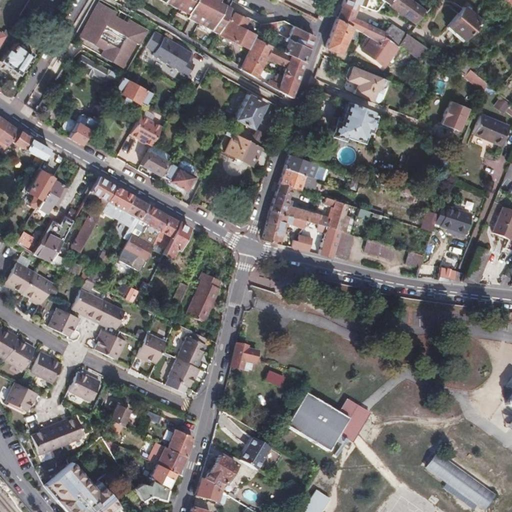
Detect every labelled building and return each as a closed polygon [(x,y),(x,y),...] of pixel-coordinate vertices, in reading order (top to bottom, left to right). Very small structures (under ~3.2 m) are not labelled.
[(183,16),(215,32),(225,14),(228,8),(226,6),(224,10),(216,6),(218,3),(218,2),(215,0),(212,6),(200,0),(160,0),(185,13),(183,16)] [(376,8),(379,0),(342,0),(340,5),(337,14),(336,17),(349,25),(365,34),(377,41),(382,35),(384,32),(351,16),(354,9),(357,2),(376,8)] [(411,0),(389,0),(387,3),(413,21),(423,8),(411,0)] [(87,30),(82,39),(101,50),(98,55),(119,67),(133,42),(137,45),(145,31),(127,20),(124,23),(112,16),(114,13),(95,3),(81,27),(87,30)] [(462,5),(445,25),(461,38),(478,19),(462,5)] [(246,51),(253,37),(259,26),(260,24),(254,21),(247,35),(240,32),(247,17),(234,11),(231,17),(225,14),(215,32),(214,35),(246,51)] [(339,51),(349,25),(336,17),(325,46),(339,51)] [(290,29),(292,25),(280,19),(278,22),(290,29)] [(397,43),(405,32),(390,23),(384,32),(382,35),(396,45),(397,43)] [(287,37),(307,47),(312,35),(310,34),(292,25),(290,29),(287,37)] [(76,36),(82,39),(87,30),(81,27),(76,36)] [(153,31),(144,46),(153,51),(151,54),(178,69),(179,68),(187,73),(192,63),(187,60),(191,53),(153,31)] [(408,34),(405,32),(397,43),(417,58),(426,47),(408,34)] [(302,60),(307,47),(287,37),(280,34),(278,37),(285,41),(281,50),(302,60)] [(377,41),(365,34),(360,44),(363,45),(361,48),(383,64),(396,45),(382,35),(377,41)] [(238,67),(246,72),(252,61),(261,65),(266,57),(285,66),(281,74),(296,81),(303,61),(302,60),(281,50),(253,37),(246,51),(240,64),(238,67)] [(2,57),(0,60),(0,61),(8,67),(7,69),(17,76),(32,55),(14,42),(8,51),(6,49),(2,56),(2,57)] [(107,77),(111,71),(77,53),(66,62),(72,66),(73,64),(76,65),(73,69),(80,73),(82,68),(101,79),(103,75),(107,77)] [(255,77),(261,65),(252,61),(246,72),(255,77)] [(387,80),(350,66),(347,68),(343,77),(345,80),(346,80),(355,84),(352,92),(352,93),(370,101),(371,100),(376,102),(378,102),(387,80)] [(484,82),(467,68),(463,72),(481,89),(484,82)] [(101,79),(114,87),(121,77),(111,71),(107,77),(103,75),(101,79)] [(290,97),(296,81),(281,74),(276,72),(272,79),(268,77),(268,84),(290,97)] [(125,79),(121,77),(114,87),(114,88),(119,92),(119,93),(125,96),(123,99),(129,103),(132,99),(137,103),(138,102),(143,105),(150,93),(125,79)] [(245,94),(233,118),(250,127),(263,102),(245,94)] [(457,129),(466,107),(449,100),(446,107),(445,106),(441,115),(442,115),(439,122),(457,129)] [(370,111),(346,101),(338,122),(335,121),(330,133),(340,136),(342,132),(359,139),(364,127),(367,128),(372,116),(368,115),(370,111)] [(82,139),(102,106),(95,102),(81,125),(75,121),(75,122),(69,118),(65,119),(62,124),(63,128),(69,132),(65,137),(79,145),(82,139)] [(511,104),(509,102),(503,110),(511,116),(511,104)] [(173,103),(169,111),(183,118),(187,111),(173,103)] [(506,125),(478,114),(470,134),(499,145),(506,125)] [(149,146),(149,145),(160,127),(138,115),(128,133),(141,141),(142,143),(149,146)] [(0,142),(5,146),(11,137),(15,129),(4,122),(0,128),(0,142)] [(230,132),(244,139),(248,131),(234,124),(230,132)] [(248,141),(258,146),(264,134),(254,129),(248,141)] [(221,138),(208,164),(215,168),(223,152),(251,166),(260,147),(258,146),(248,141),(244,139),(230,132),(225,130),(223,134),(230,138),(228,141),(221,138)] [(29,139),(18,131),(13,138),(12,138),(10,141),(12,142),(9,147),(12,149),(13,147),(17,149),(18,146),(39,159),(41,159),(47,149),(29,139)] [(168,156),(149,145),(149,146),(138,165),(157,176),(168,156)] [(303,175),(305,171),(308,162),(287,155),(283,168),(303,175)] [(192,166),(184,161),(180,162),(177,167),(174,165),(174,167),(169,163),(162,176),(167,179),(166,180),(184,191),(192,176),(191,175),(193,170),(192,166)] [(315,179),(316,175),(319,166),(308,162),(305,171),(303,175),(315,179)] [(319,166),(316,175),(315,179),(316,179),(324,182),(329,169),(319,166)] [(315,179),(303,175),(283,168),(277,183),(290,187),(310,194),(316,179),(315,179)] [(29,203),(35,207),(51,181),(52,178),(38,170),(25,192),(33,196),(29,203)] [(359,180),(361,175),(352,172),(350,177),(359,180)] [(88,192),(106,201),(114,187),(96,177),(88,192)] [(58,186),(51,181),(35,207),(38,208),(36,211),(43,215),(49,205),(50,202),(55,205),(65,188),(59,185),(58,186)] [(324,226),(327,217),(294,207),(287,205),(288,201),(289,199),(287,198),(290,187),(277,183),(268,210),(296,218),(305,220),(316,224),(324,226)] [(103,207),(119,216),(130,196),(114,187),(106,201),(103,207)] [(132,229),(136,223),(146,205),(130,196),(119,216),(116,221),(128,227),(132,229)] [(322,204),(330,206),(332,200),(324,198),(322,204)] [(324,226),(338,230),(343,215),(347,205),(332,200),(330,206),(327,217),(324,226)] [(153,242),(153,241),(165,216),(146,205),(136,223),(132,229),(129,236),(116,259),(138,271),(149,249),(153,242)] [(368,212),(357,208),(355,216),(366,219),(368,212)] [(436,214),(433,223),(439,225),(439,227),(462,234),(468,215),(445,208),(444,213),(436,211),(436,214)] [(511,212),(502,209),(492,233),(509,240),(511,233),(511,212)] [(295,224),(296,218),(268,210),(266,220),(277,223),(276,228),(281,229),(283,222),(294,225),(295,224)] [(69,246),(78,251),(98,215),(92,211),(88,212),(69,246)] [(338,232),(347,234),(352,218),(343,215),(338,230),(338,232)] [(49,262),(54,254),(72,220),(64,216),(59,225),(51,221),(30,253),(40,258),(49,262)] [(164,247),(169,237),(177,222),(165,216),(153,241),(153,242),(154,242),(155,243),(161,246),(164,247)] [(278,244),(281,231),(281,229),(276,228),(277,223),(266,220),(260,240),(278,244)] [(161,253),(162,254),(169,257),(174,248),(177,250),(188,228),(177,222),(169,237),(164,247),(161,253)] [(335,244),(337,237),(338,232),(338,230),(324,226),(316,224),(315,228),(323,230),(318,246),(293,240),(291,247),(331,257),(332,255),(333,250),(335,244)] [(13,242),(24,249),(31,238),(20,231),(13,242)] [(337,237),(351,241),(353,235),(347,234),(338,232),(337,237)] [(335,244),(349,248),(351,241),(337,237),(335,244)] [(366,245),(379,249),(381,243),(368,239),(366,245)] [(379,249),(393,253),(394,246),(381,243),(379,249)] [(333,250),(347,254),(349,248),(335,244),(333,250)] [(365,251),(378,255),(379,249),(366,245),(365,251)] [(490,252),(476,246),(464,275),(461,281),(483,284),(487,274),(483,272),(490,252)] [(379,249),(378,255),(391,258),(393,253),(379,249)] [(333,250),(332,255),(346,259),(347,254),(333,250)] [(407,256),(421,260),(422,254),(409,250),(407,256)] [(72,263),(54,254),(49,262),(59,267),(67,271),(72,263)] [(418,266),(421,260),(407,256),(405,263),(418,266)] [(206,259),(203,266),(206,268),(190,302),(208,310),(224,276),(221,275),(224,268),(206,259)] [(9,285),(20,292),(31,272),(14,262),(1,283),(2,283),(8,287),(9,285)] [(455,273),(455,271),(439,267),(436,279),(452,280),(455,273)] [(50,282),(31,272),(20,292),(32,299),(30,300),(37,304),(44,293),(50,282)] [(92,283),(84,279),(81,286),(88,290),(92,283)] [(172,296),(180,300),(187,285),(179,282),(172,296)] [(124,298),(131,302),(136,291),(129,287),(124,298)] [(84,315),(91,318),(101,299),(79,288),(70,305),(85,313),(84,315)] [(122,310),(101,299),(91,318),(98,322),(99,320),(114,327),(122,310)] [(56,306),(47,323),(46,324),(67,335),(73,323),(75,324),(79,317),(75,316),(63,309),(56,306)] [(164,318),(171,321),(175,311),(169,308),(164,318)] [(0,356),(3,358),(14,339),(15,336),(9,332),(8,333),(0,328),(0,356)] [(93,348),(114,358),(123,340),(115,336),(103,329),(101,328),(97,334),(100,336),(93,348)] [(145,332),(141,341),(134,355),(140,358),(141,356),(154,362),(160,350),(164,341),(145,332)] [(175,358),(195,367),(199,360),(196,358),(203,344),(186,335),(175,358)] [(26,346),(14,339),(3,358),(2,359),(20,369),(29,354),(33,348),(27,345),(26,346)] [(235,345),(229,367),(240,370),(241,368),(248,369),(250,363),(252,363),(255,351),(245,349),(246,347),(235,345)] [(28,370),(50,381),(59,364),(44,356),(45,354),(39,351),(35,357),(28,370)] [(195,367),(175,358),(167,376),(188,386),(193,374),(195,375),(198,368),(195,367)] [(88,400),(94,388),(97,381),(90,377),(90,379),(75,371),(66,389),(88,400)] [(268,371),(263,381),(279,388),(284,378),(268,371)] [(18,383),(12,381),(3,399),(24,410),(30,398),(31,398),(34,392),(18,383)] [(327,451),(335,436),(346,418),(337,413),(303,393),(284,426),(327,451)] [(346,418),(335,436),(349,444),(353,436),(366,413),(362,411),(345,400),(337,413),(346,418)] [(107,419),(121,426),(129,409),(110,401),(108,404),(112,406),(107,419)] [(146,411),(144,417),(157,423),(160,416),(146,411)] [(50,422),(58,443),(81,434),(74,415),(59,421),(58,419),(50,422)] [(115,438),(121,426),(107,419),(101,432),(115,438)] [(35,452),(58,443),(50,422),(44,425),(44,426),(28,432),(35,452)] [(166,447),(185,456),(191,436),(178,431),(173,429),(168,443),(166,447)] [(100,436),(111,453),(115,444),(100,436)] [(156,443),(166,447),(168,443),(158,439),(156,443)] [(238,461),(255,471),(268,449),(252,439),(238,461)] [(173,472),(179,475),(185,456),(166,447),(156,443),(155,442),(146,459),(155,463),(173,472)] [(202,480),(214,488),(218,482),(223,485),(235,465),(218,454),(202,480)] [(434,455),(425,467),(483,509),(492,496),(434,455)] [(69,462),(42,484),(65,511),(109,511),(117,506),(97,480),(89,485),(69,462)] [(148,479),(166,488),(173,472),(155,463),(147,479),(148,479)] [(166,488),(174,493),(179,475),(173,472),(166,488)] [(220,491),(214,488),(202,480),(199,478),(194,496),(216,503),(220,491)] [(174,493),(166,488),(148,479),(146,484),(140,482),(133,487),(139,499),(147,495),(172,501),(174,493)] [(320,511),(329,500),(315,490),(299,511),(320,511)]
